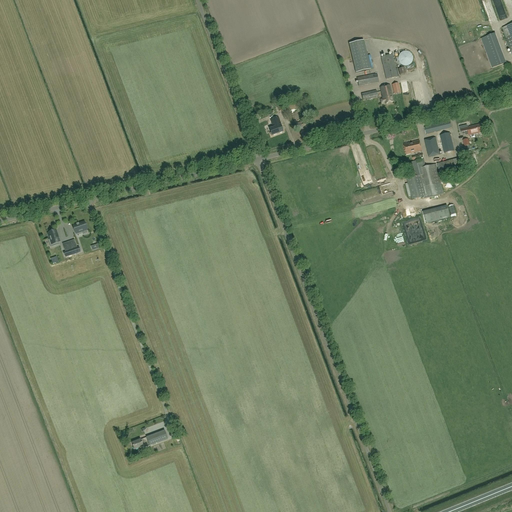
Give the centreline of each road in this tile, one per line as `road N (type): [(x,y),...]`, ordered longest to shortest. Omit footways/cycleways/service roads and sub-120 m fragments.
road 1 (unclassified): [(389,511),(257,159)]
road 2 (unclassified): [(0,221),(257,159)]
road 3 (unclassified): [(257,159),(511,98)]
road 4 (unknown): [(85,200),(166,413)]
road 5 (unclassified): [(257,159),(197,0)]
